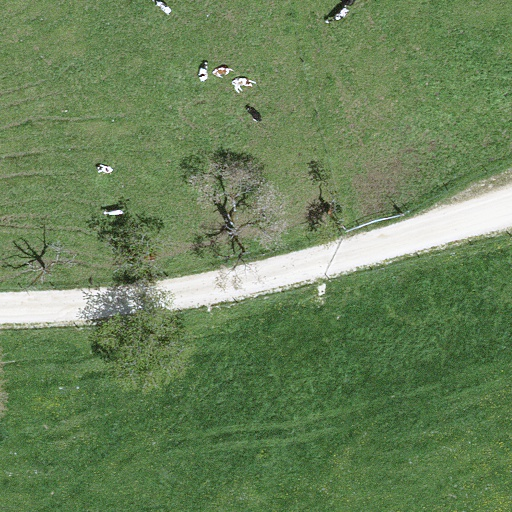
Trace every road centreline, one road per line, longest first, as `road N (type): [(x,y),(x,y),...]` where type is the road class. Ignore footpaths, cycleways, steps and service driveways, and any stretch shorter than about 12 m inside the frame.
road 1 (motorway): [(58,0),(337,511)]
road 2 (track): [(0,305),(123,304),(226,285),(511,208)]
